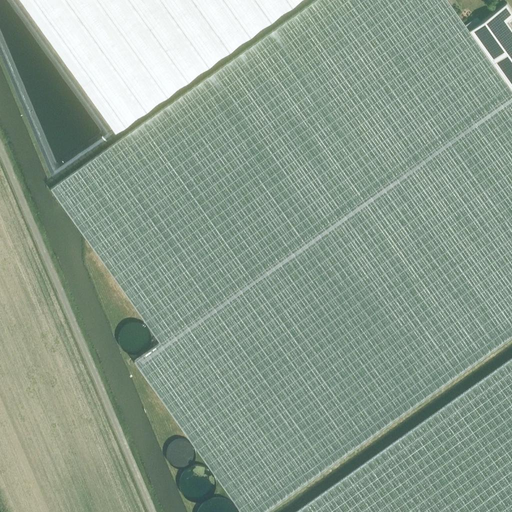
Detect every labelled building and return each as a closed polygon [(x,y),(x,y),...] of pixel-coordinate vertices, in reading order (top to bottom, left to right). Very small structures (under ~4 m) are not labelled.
[(20,0),(115,132),(299,0),(20,0)] [(447,0),(314,0),(51,188),(160,342),(134,360),(241,511),(263,511),(511,335),(511,90),(469,30),(447,0)] [(511,8),(508,3),(469,30),(511,90),(511,27),(507,20),(511,16),(511,8)] [(511,511),(511,358),(295,511),(511,511)] [(189,461),(190,440),(172,439),(171,460),(189,461)] [(194,482),(195,492),(217,489),(215,478),(194,482)]
